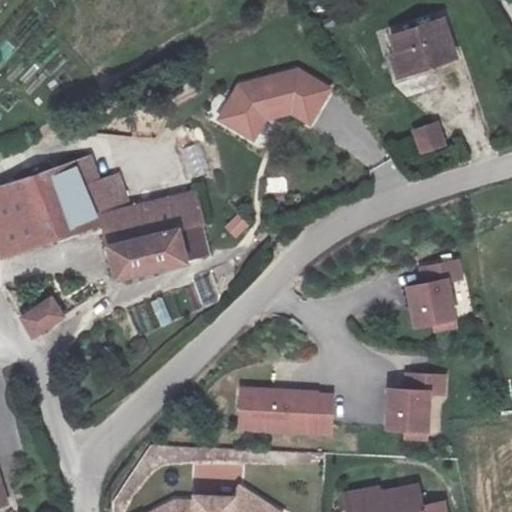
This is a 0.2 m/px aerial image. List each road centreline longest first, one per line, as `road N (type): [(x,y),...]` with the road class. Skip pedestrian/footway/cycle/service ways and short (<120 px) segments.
road 1 (unclassified): [(511,160),(368,207),(318,233),(98,437),(82,464),(82,511)]
road 2 (track): [(82,464),(0,314)]
